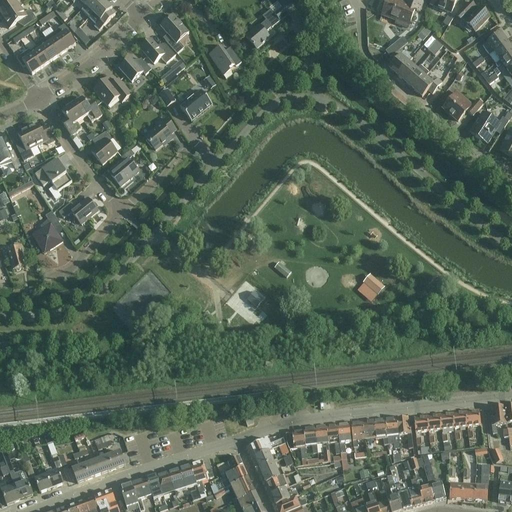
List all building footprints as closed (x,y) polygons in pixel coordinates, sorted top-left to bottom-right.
[(0,15),(3,19),(20,7),(16,1),(17,0),(4,0),(6,2),(0,6),(0,15)] [(102,0),(92,0),(86,7),(81,11),(89,18),(93,14),(105,2),(102,0)] [(420,12),(424,0),(407,0),(405,5),(393,0),(388,0),(383,16),(399,22),(398,25),(408,29),(415,10),(420,12)] [(451,14),(456,0),(433,0),(431,6),(451,14)] [(46,7),(50,11),(55,6),(51,2),(46,7)] [(105,2),(93,14),(100,21),(94,27),(99,32),(115,16),(111,11),(112,10),(105,2)] [(463,21),(474,32),(470,36),(473,39),(478,35),(475,33),(490,18),(480,8),(478,10),(471,3),(457,17),(462,22),(463,21)] [(20,7),(3,19),(5,23),(4,24),(9,30),(20,22),(24,28),(36,20),(30,10),(24,14),(20,7)] [(249,29),(252,33),(246,38),(256,51),(270,40),(265,34),(280,22),(288,16),(282,9),(274,15),(271,11),(262,17),(266,21),(259,27),(255,30),(252,27),(249,29)] [(56,14),(60,18),(64,15),(59,10),(56,14)] [(64,15),(60,18),(64,23),(68,20),(64,15)] [(39,23),(42,27),(52,20),(50,16),(39,23)] [(165,42),(177,55),(184,49),(179,43),(189,34),(173,17),(160,28),(170,38),(165,42)] [(449,27),(453,21),(447,17),(443,24),(449,27)] [(22,35),(24,39),(35,32),(32,28),(22,35)] [(425,28),(417,37),(423,42),(430,33),(425,28)] [(66,32),(62,35),(59,30),(54,33),(57,38),(67,52),(75,46),(66,32)] [(67,52),(57,38),(54,33),(45,39),(46,41),(49,44),(58,58),(67,52)] [(501,34),(487,44),(483,47),(489,56),(493,53),(507,43),(501,34)] [(58,58),(49,44),(46,41),(43,40),(38,44),(38,47),(49,64),(58,58)] [(140,50),(154,65),(161,59),(166,65),(176,57),(165,45),(160,50),(151,41),(140,50)] [(436,41),(428,51),(435,57),(443,47),(436,41)] [(511,49),(507,43),(493,53),(500,62),(511,52),(511,49)] [(29,53),(31,56),(41,70),(49,64),(38,47),(29,53)] [(209,56),(223,77),(230,72),(229,70),(234,66),(236,68),(242,64),(232,50),(227,54),(222,47),(209,56)] [(41,70),(31,56),(29,53),(28,51),(17,59),(23,69),(26,67),(32,76),(41,70)] [(389,69),(397,76),(409,63),(401,56),(403,54),(400,51),(388,61),(393,65),(389,69)] [(511,52),(500,62),(506,71),(511,66),(511,52)] [(476,69),(485,62),(482,58),(473,65),(476,69)] [(119,70),(132,84),(143,74),(145,76),(151,71),(141,60),(135,65),(130,59),(119,70)] [(180,63),(173,69),(178,74),(185,69),(180,63)] [(409,63),(397,76),(406,83),(417,70),(409,63)] [(417,70),(406,83),(414,91),(426,77),(417,70)] [(489,86),(498,79),(495,75),(486,82),(489,86)] [(426,77),(414,91),(422,98),(428,91),(432,95),(442,84),(434,77),(430,81),(426,77)] [(94,91),(108,108),(118,99),(122,104),(132,96),(119,80),(112,85),(108,79),(94,91)] [(166,89),(158,95),(167,108),(175,103),(166,89)] [(201,92),(180,109),(191,123),(212,106),(201,92)] [(159,101),(155,97),(148,102),(152,107),(159,101)] [(473,118),(483,106),(477,101),(472,106),(463,98),(460,102),(454,97),(443,109),(458,123),(467,112),(473,118)] [(82,98),(72,105),(82,120),(87,117),(92,124),(102,117),(93,104),(88,107),(82,98)] [(82,120),(72,105),(62,112),(68,121),(62,125),(71,137),(82,130),(77,124),(82,120)] [(501,136),(509,122),(503,118),(499,125),(483,115),(471,134),(487,144),(495,132),(501,136)] [(170,136),(176,131),(166,119),(157,127),(158,129),(145,139),(155,151),(166,143),(167,144),(173,139),(170,136)] [(38,124),(28,129),(36,147),(46,142),(48,146),(55,143),(49,131),(43,134),(38,124)] [(36,147),(28,129),(17,134),(22,144),(16,147),(24,163),(34,158),(30,150),(36,147)] [(511,131),(501,152),(511,157),(511,131)] [(91,153),(102,166),(117,153),(109,143),(112,141),(106,133),(92,142),(97,148),(91,153)] [(0,166),(10,161),(15,169),(20,167),(13,152),(8,154),(2,142),(0,142),(0,166)] [(110,175),(120,188),(139,173),(128,161),(134,156),(130,151),(121,159),(125,163),(110,175)] [(58,159),(35,176),(43,187),(50,182),(58,193),(72,183),(61,167),(62,166),(58,159)] [(8,195),(10,200),(35,187),(32,183),(8,195)] [(71,213),(81,226),(98,213),(88,200),(76,209),(71,203),(59,213),(64,220),(71,213)] [(5,211),(0,212),(0,222),(9,219),(5,211)] [(33,237),(43,253),(49,250),(50,251),(63,243),(55,231),(61,227),(52,213),(45,217),(50,225),(33,237)] [(13,271),(26,268),(19,243),(14,245),(15,250),(8,252),(13,271)] [(279,264),(274,269),(286,279),(291,274),(279,264)] [(378,295),(383,289),(369,277),(364,283),(378,295)] [(256,309),(257,309),(263,301),(254,293),(247,301),(256,309)] [(492,417),(490,418),(492,435),(496,435),(495,426),(507,425),(505,408),(491,409),(492,417)] [(479,412),(465,414),(467,428),(480,426),(479,412)] [(465,414),(452,415),(454,430),(467,428),(465,414)] [(452,415),(440,417),(441,431),(454,430),(452,415)] [(440,417),(427,418),(429,433),(441,431),(440,417)] [(429,433),(427,418),(413,420),(415,434),(429,433)] [(407,419),(397,420),(398,437),(407,436),(409,450),(413,450),(410,428),(408,428),(407,419)] [(397,420),(385,422),(387,440),(389,440),(389,438),(394,437),(395,441),(392,442),(393,457),(401,456),(398,437),(397,420)] [(385,422),(374,423),(376,440),(376,441),(383,440),(384,447),(388,446),(387,440),(385,422)] [(374,423),(362,424),(364,441),(376,440),(374,423)] [(351,426),(353,449),(358,449),(357,444),(356,444),(355,442),(364,441),(362,424),(351,426)] [(349,426),(338,427),(341,456),(341,458),(341,462),(346,462),(345,454),(346,454),(345,446),(344,446),(344,444),(351,443),(349,426)] [(338,427),(326,429),(328,445),(334,445),(335,453),(335,456),(341,456),(338,427)] [(326,429),(315,430),(317,455),(318,455),(317,446),(325,445),(325,447),(323,447),(324,460),(322,460),(322,464),(330,464),(329,457),(328,445),(326,429)] [(304,433),(303,433),(307,466),(317,465),(317,461),(307,462),(305,447),(312,447),(313,455),(317,455),(315,430),(304,431),(304,433)] [(307,466),(303,433),(292,434),(292,435),(286,435),(287,445),(289,451),(301,450),(302,461),(303,461),(304,466),(307,466)] [(250,446),(255,457),(269,452),(280,448),(285,446),(283,441),(270,446),(268,440),(250,446)] [(285,446),(280,448),(283,456),(288,454),(285,446)] [(499,451),(491,454),(496,465),(503,462),(499,451)] [(119,452),(107,457),(113,471),(125,466),(119,452)] [(269,452),(255,457),(260,469),(274,463),(277,462),(275,456),(271,457),(269,452)] [(10,456),(3,459),(10,475),(16,473),(13,465),(14,465),(11,456),(10,456)] [(63,456),(57,458),(61,468),(66,465),(63,456)] [(107,457),(95,461),(101,475),(113,471),(107,457)] [(226,470),(228,475),(243,467),(238,457),(227,462),(230,468),(226,470)] [(288,468),(293,466),(290,457),(284,460),(288,468)] [(61,468),(57,458),(52,460),(56,469),(61,468)] [(5,463),(0,464),(0,468),(0,469),(3,478),(10,475),(3,459),(5,463)] [(413,471),(418,469),(415,460),(410,461),(413,471)] [(95,461),(84,466),(89,480),(101,475),(95,461)] [(30,480),(35,478),(29,462),(24,464),(30,480)] [(202,462),(190,466),(197,486),(201,499),(207,498),(202,482),(208,480),(202,462)] [(274,463),(260,469),(266,484),(283,477),(284,476),(281,469),(277,471),(274,463)] [(89,480),(84,466),(72,470),(77,484),(89,480)] [(190,466),(179,469),(186,490),(190,488),(194,487),(197,486),(190,466)] [(423,468),(425,475),(429,487),(434,503),(445,500),(441,484),(435,486),(430,466),(423,468)] [(243,467),(228,475),(226,475),(229,481),(223,484),(225,489),(230,486),(248,478),(243,467)] [(475,487),(474,502),(487,502),(489,467),(482,467),(481,487),(475,487)] [(50,469),(45,471),(51,490),(63,485),(58,471),(52,473),(50,469)] [(179,469),(168,473),(175,494),(186,490),(179,469)] [(51,490),(45,471),(39,474),(40,478),(34,480),(40,494),(51,490)] [(168,473),(157,477),(163,497),(175,494),(168,473)] [(283,477),(266,484),(271,495),(285,489),(287,488),(283,477),(284,477),(284,476),(283,477)] [(147,480),(152,497),(154,500),(163,497),(157,477),(147,480)] [(335,480),(338,486),(344,483),(342,477),(335,480)] [(248,478),(230,486),(236,499),(232,500),(233,503),(256,493),(248,478)] [(19,480),(12,482),(20,502),(33,497),(27,481),(20,484),(19,480)] [(147,480),(132,485),(138,505),(140,511),(144,511),(141,501),(152,497),(147,480)] [(413,492),(408,493),(413,509),(423,506),(418,488),(416,483),(416,480),(410,481),(413,492)] [(20,502),(12,482),(6,485),(8,489),(1,491),(7,507),(20,502)] [(421,482),(416,483),(418,488),(423,506),(434,503),(429,487),(423,489),(421,482)] [(450,484),(449,500),(462,501),(463,487),(457,486),(457,484),(450,484)] [(511,485),(500,484),(498,504),(510,505),(511,486),(511,485)] [(138,505),(132,485),(120,489),(127,508),(138,505)] [(404,494),(397,496),(402,511),(413,509),(408,493),(406,485),(401,486),(404,494)] [(463,487),(462,501),(474,502),(475,487),(469,487),(469,485),(463,485),(463,487)] [(190,494),(193,502),(201,499),(197,486),(194,487),(196,492),(190,494)] [(285,489),(271,495),(276,506),(297,497),(298,497),(295,491),(287,494),(285,489)] [(393,498),(387,499),(391,511),(401,511),(402,511),(397,496),(395,490),(391,492),(393,498)] [(119,511),(111,492),(94,498),(98,509),(99,509),(99,511),(119,511)] [(383,503),(377,505),(379,511),(391,511),(387,499),(385,492),(380,493),(383,503)] [(256,493),(233,503),(237,511),(244,511),(245,511),(261,505),(256,493)] [(379,511),(377,505),(373,494),(368,496),(371,506),(365,507),(365,508),(366,511),(379,511)] [(297,497),(276,506),(278,511),(290,511),(298,508),(306,505),(305,501),(298,503),(296,498),(297,497)] [(94,498),(84,502),(88,511),(99,511),(99,509),(98,509),(94,498)] [(361,510),(354,511),(366,511),(365,508),(365,507),(362,500),(358,501),(361,510)] [(88,511),(84,502),(76,505),(78,511),(88,511)]
